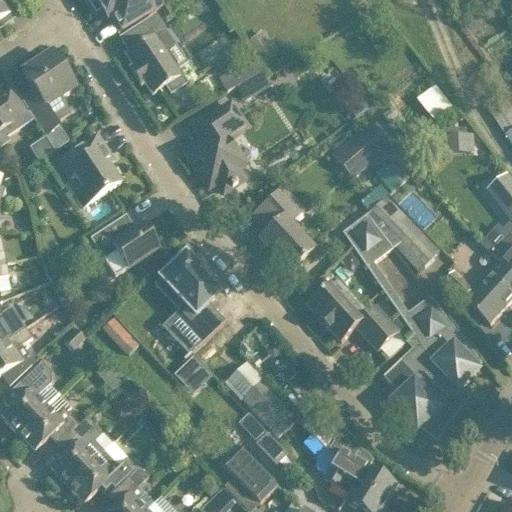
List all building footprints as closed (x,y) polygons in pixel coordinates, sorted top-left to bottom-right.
[(0,0),(0,27),(1,27),(0,24),(0,22),(10,16),(1,3),(5,0),(0,0)] [(113,20),(121,34),(164,8),(158,0),(91,0),(89,2),(96,13),(100,11),(108,23),(113,20)] [(457,0),(443,0),(450,11),(461,4),(457,0)] [(152,97),(166,88),(171,95),(185,85),(175,70),(172,72),(162,57),(175,49),(155,19),(121,41),(129,54),(125,56),(133,68),(130,71),(141,87),(144,85),(152,97)] [(55,154),(62,149),(69,145),(55,124),(68,115),(59,102),(74,92),(74,91),(67,81),(60,70),(56,63),(51,57),(22,76),(34,94),(20,103),(55,154)] [(62,59),(56,63),(60,70),(67,66),(62,59)] [(243,85),(246,83),(248,82),(257,77),(248,64),(235,72),(243,85)] [(74,76),(67,81),(74,91),(81,86),(74,76)] [(257,77),(248,82),(252,89),(260,91),(266,87),(259,76),(257,77)] [(437,85),(417,101),(436,124),(456,109),(437,85)] [(32,123),(28,116),(22,107),(11,90),(0,97),(0,133),(2,133),(6,140),(32,123)] [(243,126),(230,107),(195,130),(203,143),(186,155),(199,175),(200,174),(207,186),(214,181),(224,196),(231,191),(232,192),(237,188),(236,187),(244,182),(235,169),(238,167),(227,149),(232,146),(226,137),(243,126)] [(333,158),(353,181),(390,149),(371,125),(333,158)] [(67,157),(54,166),(67,185),(74,181),(82,193),(75,197),(76,201),(80,208),(84,210),(90,205),(103,197),(120,186),(104,161),(109,157),(96,138),(80,149),(67,157)] [(417,173),(410,179),(417,187),(424,181),(417,173)] [(511,187),(506,180),(490,192),(511,219),(511,187)] [(303,261),(313,252),(290,226),(303,214),(282,191),(251,219),(266,236),(259,242),(289,275),(303,261)] [(374,215),(427,270),(440,257),(387,202),(374,215)] [(374,265),(394,251),(368,217),(344,236),(420,348),(421,349),(430,361),(428,364),(443,385),(445,388),(439,402),(454,413),(454,412),(453,411),(467,398),(461,391),(480,373),(477,370),(481,366),(482,365),(432,300),(410,317),(374,265)] [(115,280),(142,262),(158,251),(143,227),(133,234),(125,221),(127,219),(126,218),(109,229),(90,241),(115,280)] [(511,296),(511,239),(511,238),(493,257),(502,267),(511,276),(506,283),(509,286),(506,290),(511,296)] [(161,285),(157,288),(179,312),(196,329),(192,333),(204,346),(218,334),(224,328),(207,310),(219,299),(198,277),(200,275),(198,272),(199,272),(188,261),(186,259),(160,283),(161,285)] [(6,266),(0,267),(0,305),(2,305),(0,297),(0,293),(9,292),(7,279),(9,279),(6,266)] [(491,328),(511,304),(511,296),(506,290),(509,286),(506,283),(511,276),(502,267),(477,295),(454,274),(444,286),(491,328)] [(321,281),(308,293),(316,303),(330,291),(321,281)] [(316,303),(309,309),(323,324),(325,323),(332,330),(330,332),(342,345),(358,331),(368,342),(379,354),(398,337),(376,312),(369,318),(338,284),(330,291),(316,303)] [(2,316),(0,308),(0,347),(25,331),(19,321),(14,324),(7,313),(2,316)] [(81,320),(75,322),(80,332),(91,327),(88,322),(81,320)] [(138,347),(112,321),(101,332),(127,358),(138,347)] [(25,331),(0,347),(0,378),(3,376),(10,388),(21,379),(31,369),(26,361),(21,364),(14,353),(32,342),(25,331)] [(76,334),(64,346),(73,354),(84,343),(76,334)] [(273,345),(265,353),(269,358),(277,359),(282,355),(273,345)] [(420,348),(386,381),(402,399),(394,406),(407,419),(443,385),(428,364),(430,361),(421,349),(420,348)] [(192,360),(174,377),(192,397),(210,379),(192,360)] [(17,437),(58,398),(46,409),(37,399),(51,386),(51,375),(41,365),(12,393),(20,401),(1,420),(17,437)] [(243,402),(244,403),(272,433),(278,440),(293,425),(297,422),(283,407),(262,385),(246,367),(241,370),(234,377),(232,379),(227,384),(243,402)] [(115,378),(106,386),(113,393),(122,385),(115,378)] [(125,385),(118,392),(126,401),(133,394),(125,385)] [(443,385),(407,419),(419,432),(422,429),(437,441),(457,416),(454,413),(439,402),(445,388),(443,385)] [(86,421),(79,428),(66,415),(71,411),(58,398),(17,437),(34,454),(53,436),(62,445),(86,421)] [(315,411),(306,415),(320,429),(332,437),(323,449),(328,455),(342,431),(324,411),(321,410),(317,410),(315,411)] [(306,415),(300,421),(312,437),(322,448),(323,449),(332,437),(320,429),(306,415)] [(51,472),(67,489),(104,454),(94,444),(102,437),(86,421),(62,445),(70,453),(51,472)] [(328,455),(327,455),(336,460),(329,471),(385,505),(395,488),(367,471),(371,463),(342,431),(328,455)] [(265,435),(255,444),(276,466),(286,457),(265,435)] [(259,507),(276,490),(237,450),(220,467),(259,507)] [(187,452),(178,461),(188,472),(197,463),(187,452)] [(120,471),(104,454),(67,489),(84,507),(98,493),(106,502),(107,501),(111,497),(137,472),(129,463),(120,471)] [(329,471),(323,481),(349,498),(345,504),(357,511),(380,511),(385,505),(329,471)] [(115,510),(112,511),(144,511),(136,504),(144,496),(138,491),(147,482),(137,472),(111,497),(120,506),(115,510)] [(222,494),(215,501),(224,509),(231,502),(222,494)] [(173,511),(161,499),(147,511),(173,511)]
